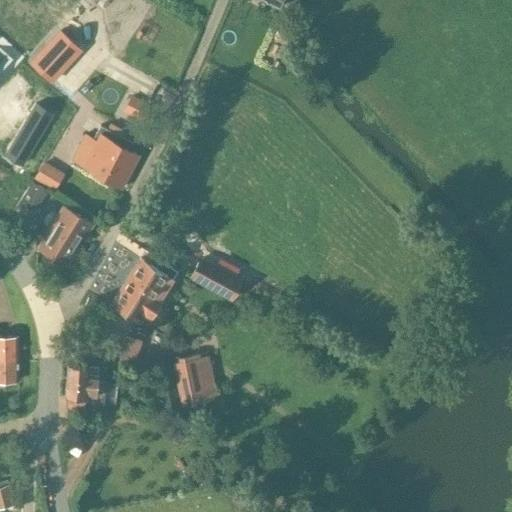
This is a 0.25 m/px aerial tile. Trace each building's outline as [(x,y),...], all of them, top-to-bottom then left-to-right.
[(67,22),(30,63),(50,82),(88,40),(67,22)] [(42,106),(10,155),(27,166),(59,116),(42,106)] [(76,132),(65,149),(75,155),(72,159),(122,188),(139,155),(130,150),(134,143),(100,125),(93,139),(85,134),(84,136),(76,132)] [(38,175),(57,187),(64,176),(45,164),(38,175)] [(28,201),(38,208),(49,190),(39,184),(38,184),(33,181),(26,192),(31,195),(28,201)] [(38,248),(67,266),(93,224),(64,206),(38,248)] [(145,250),(112,302),(140,319),(172,267),(145,250)] [(201,258),(191,277),(225,295),(235,276),(201,258)] [(18,358),(18,336),(0,335),(0,353),(2,353),(2,358),(18,358)] [(0,384),(3,385),(3,381),(19,381),(18,358),(2,358),(2,353),(0,353),(0,384)] [(183,404),(216,398),(208,356),(174,363),(177,378),(183,404)] [(69,365),(66,396),(67,396),(66,406),(104,408),(106,382),(98,382),(100,367),(89,367),(89,366),(69,365)] [(177,378),(160,381),(165,408),(183,404),(177,378)] [(0,447),(0,449),(7,464),(14,461),(7,445),(0,447)] [(8,479),(0,480),(0,508),(8,506),(15,505),(10,485),(9,485),(8,479)]
